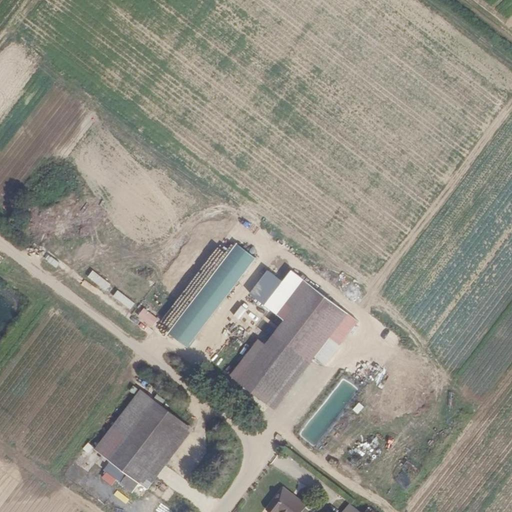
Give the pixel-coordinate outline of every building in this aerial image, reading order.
[(228,234),(185,295),(191,299),(168,332),(192,349),(258,255),(228,234)] [(107,291),(113,283),(94,270),(89,277),(107,291)] [(311,285),(303,297),(330,319),(311,344),(319,351),(347,313),(311,285)] [(119,290),(114,297),(132,310),(137,303),(119,290)] [(303,355),(311,362),(319,351),(311,344),(330,319),(303,297),(238,381),(266,403),(303,355)] [(145,307),(139,317),(155,327),(161,318),(145,307)] [(8,395),(25,407),(78,331),(61,319),(8,395)] [(85,332),(41,398),(59,410),(103,343),(85,332)] [(106,354),(72,404),(89,415),(123,365),(106,354)] [(275,410),(311,362),(303,355),(266,403),(275,410)] [(185,423),(141,389),(95,449),(127,473),(120,483),(132,492),(185,423)] [(419,455),(414,458),(420,468),(426,465),(419,455)] [(283,486),(265,509),(268,511),(323,511),(317,507),(312,511),(306,507),(307,505),(283,486)]
